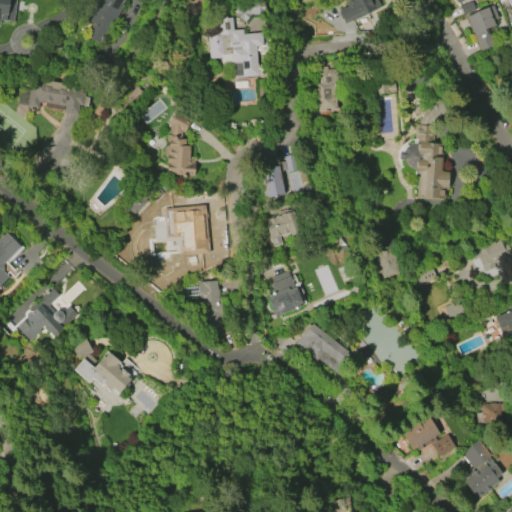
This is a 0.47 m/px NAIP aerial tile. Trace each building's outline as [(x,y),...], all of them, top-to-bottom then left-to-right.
[(16,0),(13,21),(0,19),(0,0),(16,0)] [(96,0),(127,0),(115,21),(113,20),(99,44),(86,36),(94,23),(86,19),(96,0)] [(250,15),(244,22),(234,13),(240,5),(243,7),(246,4),(254,4),(254,0),(264,0),(265,14),(250,15)] [(352,0),(376,0),(380,7),(353,20),(345,4),(352,0)] [(505,0),(506,0),(510,8),(511,7),(511,0),(498,0),(499,3),(505,0)] [(465,16),(488,7),(495,26),(487,29),(492,44),(478,50),(465,16)] [(261,33),(262,46),(255,46),(257,76),(242,77),(242,75),(235,76),(234,63),(221,64),(221,58),(209,59),(207,36),(216,35),(216,30),(217,30),(216,19),(231,17),(232,30),(242,30),(242,34),(261,33)] [(336,68),(339,99),(335,99),(336,110),(330,111),(331,121),(319,123),(317,106),(303,107),(302,95),(316,93),(314,67),(327,66),(327,69),(336,68)] [(44,108),(45,103),(39,102),(38,109),(28,107),(28,105),(16,103),(19,88),(28,89),(30,77),(83,86),(82,92),(84,92),(84,97),(88,98),(86,107),(79,105),(77,114),(44,108)] [(371,94),(370,86),(394,84),(394,93),(387,94),(387,95),(378,96),(378,94),(371,94)] [(417,198),(447,200),(448,171),(441,171),(442,144),(434,143),(435,115),(419,114),(417,154),(419,154),(417,198)] [(170,125),(168,124),(172,118),(188,126),(183,134),(181,133),(180,141),(184,141),(184,146),(189,147),(189,159),(193,160),(195,168),(192,176),(162,174),(165,136),(169,136),(170,125)] [(277,166),(283,194),(266,198),(260,170),(277,166)] [(205,242),(198,242),(199,252),(202,252),(202,265),(184,266),(184,253),(192,253),(192,251),(171,253),(171,243),(178,242),(177,218),(180,218),(180,216),(185,216),(185,214),(181,214),(181,210),(177,210),(177,199),(199,197),(199,201),(207,200),(207,210),(204,211),(205,242)] [(272,249),(268,237),(269,237),(264,224),(269,222),(268,220),(292,211),(300,233),(290,237),(289,233),(279,237),(282,245),(272,249)] [(378,278),(398,275),(391,227),(371,230),(378,278)] [(0,233),(3,230),(20,247),(2,265),(5,269),(2,272),(7,278),(0,285),(0,233)] [(483,272),(473,251),(498,239),(502,247),(503,247),(506,256),(492,263),(494,267),(483,272)] [(269,285),(290,276),(295,288),(296,288),(302,303),(300,304),(301,307),(275,317),(267,297),(274,294),(269,285)] [(197,282),(216,281),(219,321),(218,321),(218,329),(212,330),(211,322),(204,323),(202,300),(198,301),(198,298),(186,299),(185,297),(178,297),(177,289),(185,289),(185,286),(197,285),(197,282)] [(13,327),(24,317),(24,316),(24,315),(24,313),(26,312),(27,311),(28,310),(30,311),(31,311),(34,308),(31,304),(51,288),(57,295),(46,306),(52,312),(54,312),(56,311),(59,312),(60,312),(67,306),(68,308),(69,307),(71,308),(72,309),(73,310),(74,311),(74,313),(75,314),(53,336),(42,326),(38,329),(39,331),(27,341),(13,327)] [(443,306),(447,319),(463,313),(458,300),(443,306)] [(511,305),(511,304),(511,330),(501,336),(492,318),(509,310),(511,305)] [(347,351),(332,371),(296,343),(301,336),(302,337),(312,324),(347,351)] [(71,370),(80,360),(78,358),(76,359),(70,347),(84,340),(91,352),(87,355),(94,361),(89,366),(92,368),(102,356),(103,357),(107,352),(119,362),(118,364),(120,366),(118,368),(126,374),(124,376),(128,380),(117,394),(111,389),(110,391),(101,383),(98,386),(91,379),(87,383),(71,370)] [(481,405),(501,404),(502,422),(476,424),(476,413),(481,413),(481,405)] [(447,434),(454,447),(439,457),(430,444),(419,450),(418,447),(412,451),(400,431),(417,421),(423,431),(427,428),(422,419),(428,415),(439,434),(434,437),(436,440),(447,434)] [(460,454),(478,440),(490,456),(489,457),(503,475),(498,479),(500,482),(477,500),(462,481),(474,472),(460,454)]
